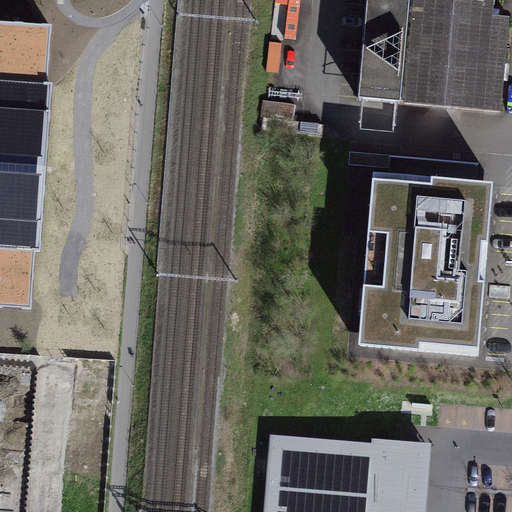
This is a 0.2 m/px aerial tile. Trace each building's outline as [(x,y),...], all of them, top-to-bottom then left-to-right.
[(500,0),(367,0),(357,104),(506,119),(511,55),(511,24),(498,23),(500,0)] [(48,85),(52,27),(0,23),(0,308),(32,311),(36,253),(41,253),(53,85),(48,85)] [(497,174),(368,164),(353,353),(482,364),(490,270),(497,174)] [(21,411),(0,409),(0,511),(76,511),(78,479),(17,476),(21,411)] [(404,511),(409,451),(273,441),(267,511),(404,511)]
